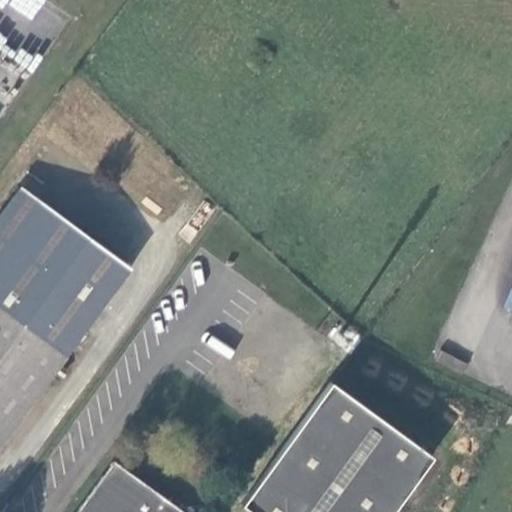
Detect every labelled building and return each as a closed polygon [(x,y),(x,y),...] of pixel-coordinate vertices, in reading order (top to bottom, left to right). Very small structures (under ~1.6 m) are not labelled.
[(13,0),(10,7),(33,18),(42,0),(13,0)] [(0,208),(0,441),(48,373),(57,361),(128,265),(19,183),(0,208)] [(57,361),(48,373),(57,380),(66,367),(57,361)] [(388,511),(429,457),(328,382),(238,502),(250,511),(388,511)] [(190,511),(115,453),(70,511),(190,511)]
